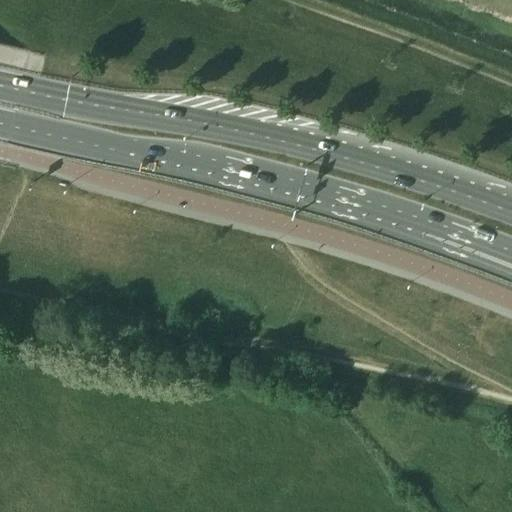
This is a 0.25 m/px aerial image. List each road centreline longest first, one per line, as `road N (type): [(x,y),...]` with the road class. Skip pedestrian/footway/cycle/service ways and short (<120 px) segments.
road 1 (primary): [(511,212),(314,149),(0,86)]
road 2 (primary): [(0,122),(406,221)]
